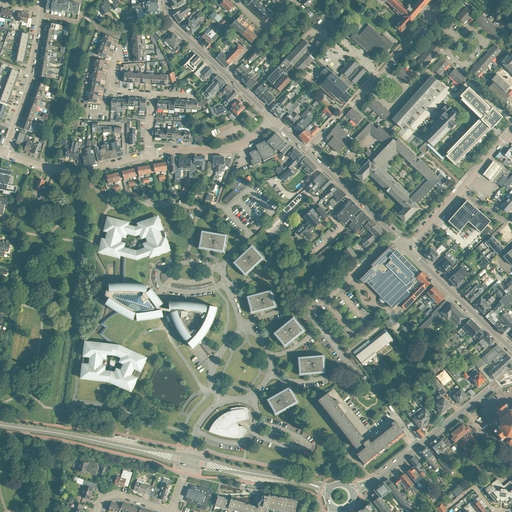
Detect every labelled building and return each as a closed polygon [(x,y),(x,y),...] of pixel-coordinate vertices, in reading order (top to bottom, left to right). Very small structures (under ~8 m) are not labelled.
[(78,15),(81,4),(75,3),(74,5),(70,4),(70,2),(64,1),(64,4),(59,3),(59,0),(56,0),(56,1),(51,0),(47,0),(46,10),(62,13),(63,11),(78,15)] [(114,4),(116,6),(120,3),(117,0),(104,0),(101,6),(98,9),(102,15),(108,11),(112,8),(111,6),(114,4)] [(160,14),(159,6),(158,2),(158,1),(152,2),(151,0),(131,0),(132,3),(133,10),(137,10),(138,22),(139,22),(155,20),(161,19),(160,14)] [(183,0),(173,0),(171,2),(173,4),(171,6),(173,9),(177,7),(178,8),(186,3),(183,0)] [(234,6),(226,0),(224,0),(224,1),(222,0),(213,0),(213,1),(220,7),(221,5),(229,12),(234,6)] [(252,10),(259,3),(255,0),(252,0),(247,6),(252,10)] [(403,19),(396,27),(401,32),(410,23),(430,0),(381,0),(384,2),(386,1),(395,9),(393,10),(403,19)] [(256,14),(263,7),(259,3),(252,10),(256,14)] [(181,18),(189,12),(186,7),(173,16),(179,24),(183,21),(181,18)] [(267,11),(263,7),(256,14),(261,18),(267,11)] [(473,13),(466,7),(461,12),(468,18),(473,13)] [(320,17),(315,13),(314,15),(307,8),(302,13),(313,24),(320,17)] [(12,23),(13,22),(14,15),(11,14),(12,11),(10,11),(10,10),(7,9),(6,10),(5,19),(10,20),(10,23),(12,23)] [(269,10),(267,11),(261,18),(265,23),(273,14),(269,10)] [(187,30),(198,18),(202,13),(200,11),(193,19),(191,17),(188,20),(183,26),(184,27),(184,28),(185,28),(187,30)] [(218,14),(215,11),(210,17),(211,18),(213,20),(218,14)] [(30,27),(32,19),(31,19),(31,20),(28,19),(29,14),(27,14),(27,13),(23,12),(23,13),(21,22),(27,23),(26,26),(30,27)] [(468,18),(461,12),(457,18),(463,24),(468,18)] [(481,26),(487,19),(482,14),(476,21),(481,26)] [(240,16),(235,22),(232,26),(251,43),(260,33),(240,16)] [(197,29),(195,27),(197,24),(199,26),(202,23),(200,21),(200,20),(198,18),(187,30),(189,32),(190,33),(190,34),(191,34),(192,34),(197,29)] [(211,18),(204,26),(205,27),(213,20),(211,18)] [(487,31),(493,24),(487,19),(481,26),(487,31)] [(217,29),(214,32),(216,34),(224,25),(222,23),(219,26),(217,24),(215,27),(216,27),(217,29)] [(492,36),(498,29),(493,24),(487,31),(492,36)] [(387,51),(392,46),(394,44),(384,35),(382,37),(369,25),(359,36),(356,32),(351,38),(374,59),(384,48),(387,51)] [(497,41),(504,34),(498,29),(492,36),(497,41)] [(205,33),(199,40),(200,41),(199,41),(203,45),(212,34),(214,36),(215,35),(216,34),(214,32),(213,31),(212,30),(207,35),(205,33)] [(154,31),(152,31),(156,38),(157,41),(161,38),(158,35),(154,31)] [(142,40),(142,32),(133,33),(134,35),(132,35),(133,38),(131,38),(131,41),(145,40),(145,39),(142,40)] [(170,45),(178,37),(175,35),(173,33),(170,36),(167,34),(162,39),(165,42),(166,41),(170,45)] [(43,36),(43,39),(53,40),(53,42),(55,42),(56,40),(57,36),(54,35),(46,34),(45,37),(43,36)] [(112,41),(113,38),(105,34),(103,40),(116,45),(117,42),(112,41)] [(212,34),(203,45),(206,48),(213,41),(211,39),(214,36),(212,34)] [(178,45),(182,42),(180,39),(178,37),(170,45),(174,49),(173,50),(175,53),(181,47),(178,45)] [(116,45),(103,40),(101,45),(110,48),(111,45),(115,47),(116,45)] [(312,61),(317,56),(319,54),(304,40),(299,45),(267,79),(275,87),(285,77),(287,75),(286,74),(293,67),(301,74),(312,61)] [(443,47),(436,41),(431,46),(438,52),(443,47)] [(227,69),(244,50),(238,43),(226,56),(222,52),(216,58),(227,69)] [(41,47),(41,49),(51,51),(51,53),(54,53),(54,50),(52,50),(52,46),(44,44),(43,47),(41,47)] [(109,51),(110,48),(101,45),(99,50),(112,55),(113,52),(109,51)] [(501,51),(495,45),(490,50),(496,56),(501,51)] [(438,52),(431,46),(427,51),(433,57),(438,52)] [(112,55),(99,50),(97,55),(106,58),(107,55),(111,57),(112,55)] [(496,56),(490,50),(485,55),(492,62),(496,56)] [(254,51),(248,58),(249,59),(252,61),(258,55),(254,51)] [(433,57),(427,51),(422,57),(428,63),(433,57)] [(195,67),(202,60),(196,54),(193,57),(192,56),(187,61),(188,62),(184,66),(186,68),(187,67),(193,72),(195,70),(197,68),(196,68),(195,67)] [(511,54),(510,57),(503,64),(511,72),(511,54)] [(39,57),(39,60),(50,62),(49,63),(52,64),(52,61),(53,61),(54,57),(53,57),(51,56),(42,55),(42,58),(39,57)] [(492,62),(485,55),(480,61),(487,67),(492,62)] [(428,63),(422,57),(417,62),(423,68),(428,63)] [(449,64),(443,58),(438,64),(444,70),(449,64)] [(104,64),(105,61),(96,59),(94,65),(108,67),(109,65),(104,64)] [(348,87),(353,82),(355,84),(366,72),(360,66),(360,67),(358,65),(352,59),(341,71),(344,75),(340,79),(332,73),(325,67),(317,77),(323,83),(319,87),(326,92),(328,91),(332,94),(330,96),(336,102),(338,100),(344,106),(352,97),(345,92),(349,88),(348,87)] [(487,67),(480,61),(475,66),(482,72),(487,67)] [(240,78),(248,69),(242,64),(240,67),(239,67),(234,73),(240,78)] [(444,70),(438,64),(433,69),(439,75),(444,70)] [(38,68),(37,71),(48,72),(48,74),(50,74),(50,72),(48,71),(49,67),(40,66),(40,68),(38,68)] [(482,72),(475,66),(470,72),(477,78),(482,72)] [(200,67),(196,72),(200,75),(206,81),(208,79),(212,76),(210,75),(213,72),(208,67),(204,71),(200,67)] [(251,78),(247,74),(249,72),(250,72),(253,69),(250,67),(248,69),(240,78),(239,78),(246,84),(251,78)] [(402,80),(408,73),(402,68),(396,75),(402,80)] [(454,81),(460,74),(454,69),(448,76),(454,81)] [(257,83),(254,80),(259,75),(256,72),(251,78),(246,84),(251,89),(257,83)] [(407,84),(413,78),(408,73),(402,80),(407,84)] [(459,85),(465,79),(460,74),(454,81),(459,85)] [(507,91),(510,87),(497,74),(491,80),(494,83),(492,85),(492,84),(487,89),(503,104),(510,96),(507,94),(508,92),(507,91)] [(172,84),(170,76),(162,75),(161,85),(167,86),(167,85),(172,85),(172,84)] [(209,94),(222,79),(221,78),(218,75),(209,84),(211,85),(202,94),(207,99),(210,95),(209,94)] [(401,128),(438,88),(441,84),(432,76),(392,120),(396,124),(387,134),(389,135),(398,126),(401,128)] [(279,93),(290,82),(285,77),(275,87),(274,88),(279,93)] [(218,92),(223,87),(227,83),(224,80),(222,79),(209,94),(210,95),(207,99),(209,100),(217,91),(218,92)] [(299,82),(296,79),(291,83),(295,87),(299,82)] [(100,85),(101,82),(92,80),(90,86),(104,89),(105,86),(100,85)] [(37,82),(36,85),(37,86),(36,87),(45,91),(45,90),(47,85),(42,84),(37,82)] [(228,96),(233,90),(228,85),(225,89),(218,95),(221,97),(225,93),(228,96)] [(261,85),(254,92),(259,97),(267,88),(266,86),(264,88),(261,85)] [(34,89),(33,92),(34,92),(43,96),(42,97),(45,98),(46,96),(43,95),(45,91),(36,87),(35,89),(34,89)] [(267,88),(259,97),(269,105),(275,99),(268,92),(270,90),(267,88)] [(482,120),(446,157),(455,165),(458,162),(456,160),(458,158),(460,160),(463,157),(461,155),(463,153),(465,155),(468,152),(466,150),(468,148),(470,150),(473,146),(471,145),(473,143),(475,144),(478,141),(476,139),(478,137),(480,139),(483,136),(481,134),(483,132),(485,134),(488,131),(486,129),(488,127),(490,129),(491,130),(491,129),(494,127),(494,126),(493,125),(498,120),(499,121),(502,118),(493,108),(490,111),(489,109),(490,108),(469,88),(460,97),(481,117),(483,119),(484,120),(483,121),(482,120)] [(226,107),(235,98),(238,94),(233,90),(228,96),(228,97),(227,98),(228,98),(223,104),(226,107)] [(98,96),(99,93),(90,91),(88,97),(102,99),(103,97),(98,96)] [(33,92),(32,96),(33,96),(32,97),(41,101),(42,97),(43,96),(34,92),(33,92)] [(0,100),(8,104),(9,99),(1,96),(0,97),(0,100)] [(289,110),(283,105),(288,99),(285,96),(271,111),(280,119),(287,112),(289,110)] [(31,99),(30,102),(30,103),(39,106),(38,107),(41,108),(42,105),(43,102),(41,101),(32,97),(31,99)] [(374,111),(380,104),(374,99),(368,106),(374,111)] [(197,110),(197,105),(202,105),(201,103),(198,103),(198,102),(192,101),(191,110),(197,110)] [(237,116),(245,108),(242,105),(242,104),(242,103),(240,101),(239,101),(236,104),(235,103),(232,106),(233,107),(228,112),(232,115),(236,118),(237,116)] [(294,113),(293,112),(297,108),(300,104),(297,101),(293,105),(289,110),(287,112),(289,114),(285,119),(289,123),(289,124),(291,126),(291,125),(292,126),(297,120),(300,117),(295,112),(294,113)] [(30,102),(28,106),(29,106),(28,108),(37,111),(38,107),(39,106),(30,103),(30,102)] [(379,115),(385,109),(380,104),(374,111),(379,115)] [(418,208),(415,205),(417,203),(418,204),(439,182),(441,185),(446,180),(440,174),(437,176),(420,160),(419,160),(419,159),(424,154),(424,155),(430,149),(426,145),(429,143),(430,144),(429,144),(430,144),(433,146),(432,146),(433,147),(432,147),(433,147),(449,131),(448,131),(451,129),(451,130),(451,129),(452,130),(452,129),(452,128),(453,129),(456,126),(455,125),(456,125),(457,124),(456,124),(457,124),(456,124),(457,124),(456,123),(453,121),(454,120),(455,120),(457,118),(458,117),(458,115),(458,113),(457,113),(456,111),(454,111),(451,111),(452,109),(449,106),(448,105),(447,107),(446,106),(445,106),(442,109),(442,110),(443,111),(442,112),(441,111),(440,111),(437,115),(436,115),(437,116),(440,119),(438,121),(437,120),(422,136),(422,137),(423,137),(425,139),(425,140),(427,141),(424,144),(419,150),(422,153),(417,158),(417,157),(398,139),(396,141),(396,142),(395,142),(395,141),(389,135),(387,134),(379,126),(377,129),(370,123),(363,130),(368,134),(370,132),(383,144),(373,155),(368,151),(365,153),(368,156),(369,157),(370,158),(368,160),(369,161),(362,167),(359,165),(353,171),(356,174),(355,175),(362,182),(369,175),(385,190),(386,191),(386,190),(386,191),(387,190),(388,191),(388,192),(387,193),(388,194),(389,193),(404,208),(397,215),(405,222),(418,208)] [(322,111),(330,118),(334,113),(326,106),(322,111)] [(310,107),(301,116),(303,118),(312,109),(310,107)] [(27,109),(26,112),(27,113),(35,116),(35,117),(37,118),(38,116),(36,115),(37,111),(28,108),(28,110),(27,109)] [(351,120),(357,113),(352,108),(346,115),(351,120)] [(385,120),(391,114),(385,109),(379,115),(385,120)] [(26,112),(25,116),(25,118),(33,121),(35,117),(35,116),(27,113),(26,112)] [(357,125),(363,118),(357,113),(351,120),(357,125)] [(23,119),(22,123),(23,123),(31,126),(31,127),(34,128),(35,126),(32,125),(33,121),(25,118),(24,120),(23,119)] [(298,124),(294,128),(300,133),(303,130),(305,127),(310,123),(305,118),(304,120),(302,119),(298,124)] [(22,123),(21,126),(21,128),(29,131),(32,132),(34,128),(31,127),(31,126),(23,123),(22,123)] [(299,137),(298,137),(306,144),(314,136),(318,131),(314,128),(312,132),(310,130),(312,128),(309,125),(305,129),(302,133),(299,137)] [(348,138),(346,136),(348,135),(337,125),(331,132),(327,137),(327,139),(328,141),(329,142),(328,144),(328,143),(330,145),(330,146),(333,149),(334,148),(336,150),(335,150),(339,153),(345,147),(346,148),(352,141),(349,138),(348,138)] [(135,145),(136,130),(130,130),(130,127),(127,127),(127,137),(130,137),(130,145),(135,145)] [(368,134),(363,130),(357,137),(361,141),(368,134)] [(192,137),(193,136),(192,136),(192,132),(184,131),(184,140),(187,140),(187,142),(189,143),(190,137),(192,137)] [(277,155),(276,151),(278,149),(282,153),(284,155),(291,147),(285,142),(285,141),(276,132),(268,141),(267,140),(255,146),(258,150),(256,151),(255,150),(249,152),(252,160),(251,161),(254,167),(261,163),(260,160),(262,159),(264,162),(277,155)] [(22,143),(25,135),(20,133),(17,141),(22,143)] [(205,139),(203,134),(194,138),(196,143),(205,139)] [(73,153),(76,142),(73,142),(72,146),(66,144),(67,140),(61,138),(60,144),(66,146),(65,148),(67,149),(65,157),(71,158),(72,153),(73,153)] [(96,163),(95,158),(94,154),(91,155),(90,148),(90,141),(87,141),(87,148),(90,164),(96,163)] [(29,153),(32,144),(28,142),(24,150),(26,151),(26,152),(29,153)] [(78,151),(78,150),(78,149),(78,147),(81,148),(82,145),(82,143),(79,142),(79,143),(76,142),(73,153),(72,153),(71,158),(77,160),(78,155),(79,152),(78,151)] [(123,156),(121,148),(119,148),(117,142),(114,143),(118,157),(123,156)] [(35,154),(37,148),(40,149),(42,144),(39,143),(38,145),(36,144),(36,145),(32,144),(29,153),(33,154),(35,154)] [(113,159),(111,150),(109,151),(107,144),(104,145),(108,160),(113,159)] [(103,161),(101,153),(99,153),(97,147),(95,148),(98,162),(103,161)] [(90,164),(87,148),(84,149),(85,156),(83,156),(83,157),(80,158),(80,159),(81,164),(84,163),(84,165),(90,164)] [(291,170),(300,160),(304,156),(295,148),(288,154),(294,159),(284,169),(286,171),(288,173),(291,170)] [(204,170),(205,162),(205,157),(194,156),(194,163),(195,164),(195,165),(196,165),(196,166),(200,166),(200,167),(199,170),(204,171),(204,170)] [(224,157),(219,157),(219,173),(222,173),(222,172),(224,172),(225,165),(229,165),(231,159),(224,159),(224,157)] [(317,169),(306,157),(299,163),(300,164),(297,167),(300,170),(303,167),(311,175),(317,169)] [(185,169),(185,158),(182,158),(182,159),(179,159),(179,163),(175,163),(175,172),(175,174),(175,179),(180,179),(180,169),(185,169)] [(195,165),(195,164),(194,163),(194,164),(191,163),(191,159),(188,159),(188,158),(185,158),(185,169),(189,169),(189,179),(195,179),(195,169),(195,165)] [(496,185),(497,183),(493,180),(501,170),(503,172),(505,169),(495,161),(483,175),(496,185)] [(0,190),(3,191),(3,193),(10,195),(10,192),(15,193),(17,186),(7,185),(8,175),(11,176),(12,171),(0,168),(0,173),(1,174),(0,179),(0,190)] [(136,176),(134,169),(128,170),(130,178),(136,176)] [(284,182),(294,174),(291,170),(288,173),(286,171),(280,176),(284,182)] [(508,179),(504,175),(505,173),(504,173),(503,172),(501,170),(493,180),(497,183),(501,187),(505,182),(508,179)] [(312,195),(316,190),(328,179),(321,173),(306,189),(312,195)] [(43,186),(45,181),(39,179),(37,183),(36,186),(36,187),(34,190),(37,192),(39,188),(42,189),(43,186)] [(320,194),(331,182),(328,179),(316,190),(318,192),(317,193),(318,193),(319,193),(320,194)] [(334,185),(322,196),(323,199),(324,201),(328,197),(329,198),(329,199),(332,196),(333,195),(333,194),(338,189),(334,185)] [(335,196),(329,202),(330,203),(331,204),(333,202),(334,202),(335,201),(343,193),(339,188),(338,189),(333,194),(333,195),(335,196)] [(331,204),(330,205),(332,208),(339,202),(346,196),(343,193),(335,201),(334,202),(333,202),(331,204)] [(299,194),(288,205),(291,209),(302,197),(299,194)] [(370,219),(362,211),(361,212),(360,210),(350,200),(343,207),(344,207),(335,216),(345,225),(350,220),(352,221),(349,225),(357,233),(370,219)] [(451,218),(448,222),(458,230),(469,218),(470,219),(469,220),(481,231),(481,232),(481,233),(485,236),(492,230),(487,226),(491,222),(487,219),(486,220),(482,216),(483,215),(467,200),(464,204),(465,205),(461,209),(460,208),(455,214),(456,215),(452,220),(451,218)] [(511,208),(504,203),(500,207),(507,213),(511,208)] [(310,212),(304,217),(309,221),(315,228),(320,223),(322,221),(328,216),(320,207),(316,210),(314,208),(310,212)] [(84,356),(91,357),(91,358),(88,358),(87,364),(90,364),(90,365),(83,364),(83,367),(81,378),(104,381),(104,379),(108,379),(110,379),(111,380),(110,382),(131,391),(136,381),(137,378),(130,375),(131,375),(133,376),(136,370),(133,369),(134,368),(140,371),(142,368),(146,358),(128,350),(126,349),(125,351),(119,348),(120,345),(122,342),(124,340),(125,337),(127,334),(129,332),(131,329),(133,326),(135,323),(137,321),(139,321),(145,320),(152,319),(158,318),(163,317),(162,311),(163,311),(166,311),(172,312),(172,313),(171,313),(171,314),(172,315),(172,316),(172,317),(173,318),(173,319),(173,320),(174,320),(174,321),(174,322),(174,323),(175,323),(175,324),(175,325),(176,325),(176,326),(176,327),(177,327),(177,328),(178,329),(178,330),(179,331),(179,332),(180,332),(180,333),(181,334),(182,335),(182,336),(183,337),(183,338),(184,338),(184,339),(185,340),(186,340),(186,341),(187,341),(188,343),(193,349),(193,348),(194,348),(195,347),(195,346),(196,346),(196,345),(197,345),(198,344),(198,343),(199,343),(201,340),(203,337),(204,337),(204,336),(205,335),(206,334),(206,333),(207,333),(207,332),(208,331),(208,330),(209,330),(209,329),(209,328),(210,328),(210,327),(210,326),(211,326),(211,325),(212,324),(212,323),(213,322),(213,321),(213,320),(214,319),(214,318),(214,317),(215,317),(215,316),(215,315),(215,314),(216,314),(216,313),(216,312),(216,311),(216,310),(217,309),(217,308),(210,306),(210,307),(208,306),(204,305),(201,305),(198,304),(195,304),(192,304),(190,303),(186,303),(183,303),(179,303),(176,303),(173,303),(170,303),(169,303),(170,309),(161,308),(161,306),(163,304),(162,303),(161,302),(160,301),(159,299),(158,298),(157,296),(155,294),(154,293),(154,292),(153,291),(151,289),(148,292),(147,292),(148,286),(145,286),(142,285),(139,285),(136,285),(137,260),(138,259),(142,258),(149,255),(150,257),(150,258),(151,258),(153,257),(168,252),(170,251),(170,250),(170,248),(167,240),(166,238),(166,237),(165,237),(163,238),(162,238),(164,237),(162,231),(160,232),(159,231),(160,231),(162,230),(163,230),(163,229),(162,227),(162,226),(159,219),(158,217),(158,216),(157,216),(155,217),(140,223),(138,223),(138,224),(139,226),(138,226),(135,227),(128,225),(129,223),(128,222),(126,222),(110,218),(108,217),(107,218),(107,220),(105,228),(104,230),(104,231),(105,231),(107,232),(108,232),(108,233),(105,232),(104,238),(106,239),(106,240),(105,239),(103,239),(102,239),(101,242),(99,250),(99,252),(98,253),(99,253),(101,253),(117,257),(119,258),(120,258),(120,255),(123,256),(125,257),(125,258),(125,260),(125,261),(125,263),(125,265),(124,271),(124,273),(124,274),(124,276),(124,277),(124,279),(125,284),(123,284),(122,284),(120,284),(119,284),(118,284),(117,285),(113,285),(109,285),(110,291),(107,291),(105,298),(109,301),(106,304),(107,305),(108,306),(110,307),(111,308),(112,308),(113,309),(117,312),(119,313),(117,313),(113,315),(110,318),(106,321),(104,323),(103,324),(107,327),(102,334),(110,341),(110,343),(109,347),(108,347),(108,344),(85,342),(84,353),(84,356)] [(369,231),(376,225),(371,220),(359,232),(361,233),(366,229),(369,231)] [(303,225),(296,231),(303,238),(306,241),(313,236),(309,232),(315,228),(309,221),(308,222),(307,222),(305,225),(304,226),(303,225)] [(376,238),(379,236),(383,232),(376,225),(369,231),(371,232),(360,241),(365,247),(368,250),(376,244),(373,241),(376,238)] [(225,254),(227,239),(228,235),(216,233),(215,235),(213,235),(213,233),(201,230),(198,249),(210,251),(210,249),(213,250),(212,252),(225,254)] [(490,246),(496,240),(492,236),(484,243),(488,248),(490,246)] [(0,250),(7,252),(8,244),(13,245),(13,241),(6,240),(5,243),(0,242),(0,250)] [(493,250),(499,244),(496,240),(490,246),(493,250)] [(434,252),(436,249),(432,246),(424,254),(432,262),(438,256),(448,246),(444,242),(434,252)] [(265,258),(262,255),(252,244),(243,253),(244,254),(243,256),(241,255),(232,263),(245,277),(254,268),(253,267),(255,265),(256,267),(265,258)] [(497,254),(503,249),(499,244),(493,250),(497,254)] [(357,256),(349,247),(344,252),(351,260),(357,256)] [(416,298),(431,283),(432,282),(432,281),(422,272),(420,274),(399,253),(398,253),(397,252),(396,252),(396,253),(395,253),(389,247),(371,265),(372,267),(359,280),(364,284),(366,282),(380,295),(379,298),(379,299),(379,300),(380,301),(380,302),(381,302),(381,303),(382,303),(383,303),(384,303),(385,303),(386,302),(393,309),(399,304),(400,305),(399,306),(400,307),(401,306),(405,310),(416,298)] [(446,255),(440,261),(442,263),(439,267),(441,269),(440,270),(443,273),(444,272),(445,273),(454,263),(446,255)] [(489,262),(486,259),(480,265),(482,268),(489,262)] [(463,279),(469,274),(462,267),(450,279),(449,280),(450,280),(457,288),(458,288),(461,284),(465,281),(463,279)] [(480,293),(488,286),(482,280),(480,282),(477,279),(473,284),(471,282),(461,292),(463,294),(467,298),(471,302),(480,293)] [(504,296),(511,288),(511,280),(504,288),(500,284),(496,287),(499,290),(504,296)] [(430,301),(440,292),(434,286),(424,296),(427,299),(428,299),(429,299),(428,300),(427,300),(424,303),(426,305),(430,302),(430,301)] [(497,319),(505,311),(510,306),(511,303),(511,288),(508,293),(504,296),(499,301),(500,302),(489,313),(486,316),(485,317),(486,317),(494,325),(494,326),(498,329),(501,332),(501,333),(502,333),(503,335),(504,335),(505,335),(506,334),(506,333),(511,329),(507,325),(505,326),(503,324),(504,325),(503,326),(497,319)] [(277,308),(273,294),(272,289),(260,293),(261,295),(258,295),(258,293),(246,296),(251,315),(263,311),(262,309),(265,309),(265,311),(277,308)] [(504,296),(499,290),(496,293),(501,299),(504,296)] [(434,308),(445,297),(440,292),(430,301),(430,302),(433,304),(432,305),(434,308)] [(479,310),(492,296),(489,294),(483,300),(481,298),(474,304),(474,305),(474,306),(476,307),(477,307),(479,310)] [(488,305),(495,299),(492,296),(479,310),(481,311),(481,312),(482,314),(483,314),(484,314),(491,308),(488,305)] [(456,327),(459,324),(466,318),(451,303),(449,305),(445,301),(446,301),(445,301),(432,314),(433,315),(418,329),(421,332),(422,333),(442,314),(456,327)] [(511,317),(505,312),(498,319),(503,324),(505,326),(507,325),(511,329),(511,327),(511,317)] [(296,339),(304,332),(306,331),(294,316),(284,324),(285,326),(284,327),(282,326),(273,334),(285,348),(294,340),(293,339),(295,337),(296,339)] [(395,324),(390,318),(389,318),(385,322),(390,328),(395,324)] [(480,329),(470,319),(464,326),(464,325),(457,332),(462,336),(467,332),(472,337),(480,329)] [(411,328),(407,324),(402,329),(407,333),(411,328)] [(481,337),(485,334),(480,329),(472,337),(477,342),(480,339),(482,337),(481,337)] [(393,339),(385,330),(367,344),(366,343),(353,353),(362,364),(362,363),(371,357),(372,358),(376,355),(374,351),(391,338),(392,340),(393,339)] [(491,344),(495,340),(487,332),(485,334),(481,337),(482,337),(483,338),(475,346),(481,352),(489,345),(491,344)] [(439,342),(432,348),(434,352),(437,350),(440,348),(442,346),(439,342)] [(492,360),(503,351),(503,350),(497,345),(493,348),(477,362),(475,364),(478,368),(486,363),(487,364),(492,360)] [(460,346),(457,349),(462,355),(464,354),(464,353),(465,352),(464,351),(460,346)] [(511,360),(507,355),(503,351),(492,360),(495,363),(496,365),(502,372),(511,363),(511,360)] [(456,357),(452,353),(445,359),(445,358),(440,363),(454,380),(464,372),(458,365),(454,369),(449,363),(456,357)] [(326,373),(325,359),(324,355),(312,356),(312,358),(310,358),(310,356),(297,357),(299,376),(311,375),(311,373),(313,373),(314,375),(326,373)] [(495,379),(502,372),(496,365),(488,372),(489,372),(488,374),(489,373),(492,375),(490,376),(493,380),(495,379)] [(485,380),(482,376),(479,373),(475,376),(473,374),(471,375),(471,374),(468,376),(465,371),(462,374),(466,379),(468,377),(470,380),(472,379),(478,386),(479,386),(480,386),(481,385),(481,384),(481,383),(485,380)] [(436,380),(432,384),(438,392),(440,391),(443,388),(436,380)] [(288,409),(297,404),(299,403),(290,386),(279,392),(280,394),(278,395),(277,393),(266,400),(275,416),(286,410),(285,408),(287,407),(288,409)] [(438,399),(435,402),(437,405),(440,409),(439,411),(440,412),(441,413),(450,406),(448,403),(442,396),(446,392),(443,388),(440,391),(438,392),(441,394),(437,397),(438,399)] [(454,390),(450,394),(457,403),(459,402),(459,403),(463,400),(465,400),(465,399),(466,398),(467,398),(461,390),(457,394),(454,390)] [(373,458),(404,432),(397,423),(395,421),(391,424),(393,426),(371,443),(368,439),(366,441),(337,405),(340,403),(337,399),(334,401),(328,393),(318,401),(359,452),(356,455),(364,465),(373,458)] [(492,419),(488,422),(489,422),(488,422),(489,423),(491,425),(490,425),(491,426),(491,425),(495,430),(494,430),(493,431),(501,441),(502,440),(502,441),(505,442),(506,442),(508,445),(509,445),(509,447),(511,449),(511,403),(507,404),(506,404),(504,406),(502,403),(500,405),(497,408),(495,410),(496,412),(494,413),(495,414),(492,419)] [(432,419),(425,410),(426,409),(423,404),(422,405),(421,404),(419,405),(421,407),(417,411),(427,424),(430,422),(430,421),(432,419)] [(211,429),(210,431),(212,432),(214,433),(216,433),(218,434),(220,435),(222,435),(224,436),(226,436),(228,436),(229,437),(231,437),(232,437),(233,437),(235,437),(236,437),(237,437),(238,437),(239,437),(240,437),(241,437),(242,437),(243,437),(248,431),(248,430),(243,426),(239,426),(237,426),(236,425),(235,423),(237,422),(238,422),(239,421),(241,421),(242,420),(246,419),(247,419),(249,419),(248,409),(248,408),(244,407),(241,407),(237,408),(234,408),(230,409),(231,411),(231,412),(230,412),(228,413),(227,413),(225,414),(224,415),(222,416),(221,417),(220,418),(218,419),(217,420),(215,422),(214,424),(212,426),(211,429)] [(427,424),(417,411),(412,415),(410,412),(408,414),(412,419),(413,419),(421,429),(427,424)] [(451,434),(454,437),(453,438),(451,439),(454,442),(453,443),(461,454),(465,458),(466,457),(469,455),(468,454),(479,445),(480,446),(484,443),(475,431),(473,432),(468,426),(465,427),(463,424),(451,434)] [(425,435),(419,428),(417,431),(414,427),(412,429),(420,439),(425,435)] [(447,447),(451,444),(448,441),(445,437),(443,438),(443,437),(442,438),(442,439),(441,440),(439,437),(430,444),(433,448),(438,454),(441,452),(441,453),(444,452),(445,454),(447,454),(449,452),(449,451),(450,450),(447,447)] [(438,469),(432,461),(435,458),(430,451),(426,447),(420,452),(423,456),(435,471),(438,469)] [(420,467),(420,465),(417,461),(414,457),(414,458),(413,457),(411,459),(409,461),(412,465),(418,473),(421,471),(419,468),(420,467)] [(453,471),(444,460),(442,457),(437,460),(449,474),(453,471)] [(96,474),(98,467),(99,463),(89,460),(88,463),(79,461),(77,471),(85,473),(86,471),(96,474)] [(428,487),(416,471),(412,467),(410,469),(409,469),(408,469),(407,469),(407,471),(407,472),(410,476),(416,483),(418,481),(424,489),(428,487)] [(128,487),(132,473),(124,470),(121,477),(117,476),(114,484),(124,487),(124,486),(128,487)] [(415,486),(408,477),(405,474),(399,478),(398,478),(396,479),(397,480),(394,482),(397,485),(400,482),(408,492),(411,489),(412,490),(414,489),(417,492),(420,489),(417,485),(415,486)] [(135,486),(134,490),(138,492),(138,491),(144,493),(145,490),(150,492),(152,487),(152,486),(145,483),(145,482),(138,479),(137,482),(135,486)] [(165,501),(171,485),(167,484),(168,480),(164,479),(162,483),(160,489),(155,487),(152,497),(165,501)] [(381,498),(390,491),(390,492),(391,491),(390,491),(391,490),(395,488),(388,479),(384,482),(383,482),(374,490),(375,492),(371,496),(375,500),(374,501),(379,508),(384,503),(381,498)] [(511,500),(511,481),(511,480),(503,486),(497,479),(485,489),(495,501),(498,499),(500,499),(500,500),(501,500),(504,500),(504,499),(507,500),(509,503),(511,500)] [(93,491),(91,487),(93,483),(88,481),(84,480),(82,485),(85,486),(81,497),(85,498),(90,500),(93,491)] [(186,499),(185,501),(190,503),(191,503),(199,506),(201,506),(200,509),(205,510),(206,506),(209,498),(210,499),(212,492),(212,490),(209,489),(209,490),(207,490),(208,489),(200,486),(199,486),(200,487),(199,488),(191,485),(189,489),(188,488),(187,489),(189,489),(186,498),(186,499)] [(457,497),(464,492),(460,487),(453,492),(457,497)] [(401,495),(395,488),(391,490),(390,491),(391,491),(390,492),(392,494),(393,493),(397,498),(401,495)] [(268,511),(270,509),(285,511),(295,511),(297,502),(263,495),(261,501),(259,501),(258,503),(257,503),(255,506),(255,508),(254,508),(252,507),(253,505),(248,504),(247,505),(241,503),(241,502),(235,500),(235,501),(231,500),(231,502),(228,500),(228,499),(222,497),(222,499),(218,497),(215,506),(228,510),(229,509),(237,511),(268,511)] [(401,495),(397,498),(396,499),(397,501),(398,500),(402,505),(406,502),(401,495)] [(485,509),(488,507),(481,499),(478,502),(478,501),(474,505),(471,501),(467,505),(472,511),(486,511),(485,509)] [(111,511),(114,511),(117,504),(112,502),(109,511),(111,511)] [(412,509),(406,502),(402,505),(401,506),(403,508),(404,507),(408,511),(412,509)] [(82,511),(83,511),(80,509),(82,505),(77,503),(75,508),(76,508),(74,511),(82,511)] [(126,511),(129,505),(123,503),(122,505),(122,507),(120,511),(126,511)] [(376,511),(370,503),(365,506),(363,508),(361,510),(357,511),(376,511)] [(383,511),(388,508),(384,503),(379,508),(382,511),(383,511)] [(439,511),(443,511),(447,510),(441,503),(436,508),(439,511)]
